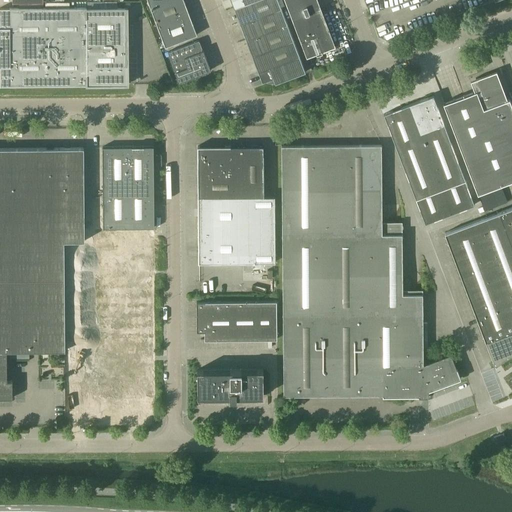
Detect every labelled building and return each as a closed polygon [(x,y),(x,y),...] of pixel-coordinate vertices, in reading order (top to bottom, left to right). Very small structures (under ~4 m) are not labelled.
[(197,34),(183,0),(147,0),(165,46),(197,34)] [(306,72),(278,0),(253,0),(234,7),(257,70),(262,82),(267,80),(267,83),(272,83),(275,82),(275,83),(306,72)] [(335,46),(317,0),(285,0),(307,56),(317,53),(317,54),(322,52),(322,51),(335,46)] [(126,64),(125,8),(87,8),(87,7),(0,7),(0,79),(0,86),(87,85),(128,84),(128,64),(126,64)] [(210,70),(203,50),(202,50),(198,40),(168,51),(175,71),(174,71),(178,82),(210,70)] [(511,180),(511,105),(509,98),(506,99),(496,72),(479,79),(474,88),(475,90),(443,103),(477,193),(511,180)] [(433,95),(383,114),(416,199),(425,222),(474,204),(465,180),(433,95)] [(402,294),(402,234),(382,234),(381,144),(281,145),(284,395),(419,394),(418,396),(419,396),(419,397),(428,397),(428,396),(428,390),(460,378),(450,354),(423,364),(422,294),(402,294)] [(153,146),(102,146),(103,197),(154,197),(153,194),(153,192),(153,191),(153,190),(153,146)] [(273,262),(273,195),(264,195),(264,146),(197,146),(198,262),(273,262)] [(65,350),(64,242),(84,242),(84,147),(0,148),(0,397),(12,397),(12,380),(7,380),(7,351),(65,350)] [(154,197),(103,197),(103,227),(150,227),(154,227),(154,203),(154,197)] [(511,207),(445,233),(472,304),(492,360),(491,361),(494,365),(498,363),(503,360),(507,357),(511,354),(511,207)] [(130,228),(88,228),(89,403),(131,402),(130,228)] [(277,339),(277,301),(196,301),(196,330),(204,330),(204,339),(277,339)] [(263,395),(263,369),(197,370),(198,396),(230,396),(230,399),(236,399),(236,396),(263,395)] [(505,439),(503,433),(493,437),(495,442),(505,439)]
